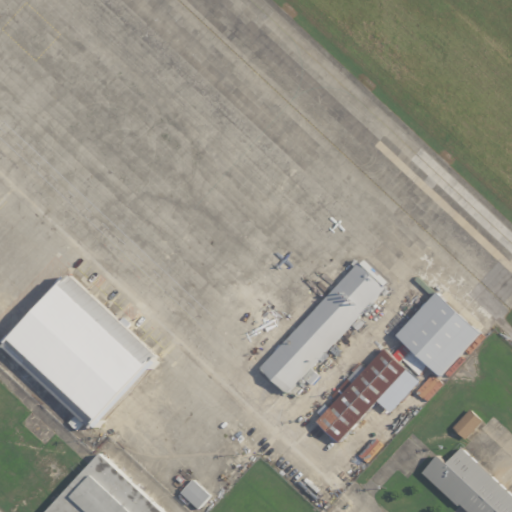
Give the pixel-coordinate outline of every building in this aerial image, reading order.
[(361,262),(388,287),(290,391),(264,366),(361,262)] [(70,276),(3,349),(91,431),(158,358),(70,276)] [(439,292),(399,334),(442,375),(482,332),(439,292)] [(385,349),(407,370),(342,441),(320,420),(385,349)] [(465,439),(481,421),(470,410),(452,427),(465,439)] [(423,474),(459,507),(461,505),(468,511),(511,511),(511,494),(462,449),(448,464),(440,456),(423,474)] [(163,511),(101,455),(48,511),(163,511)] [(202,508),(215,495),(197,478),(184,492),(202,508)]
